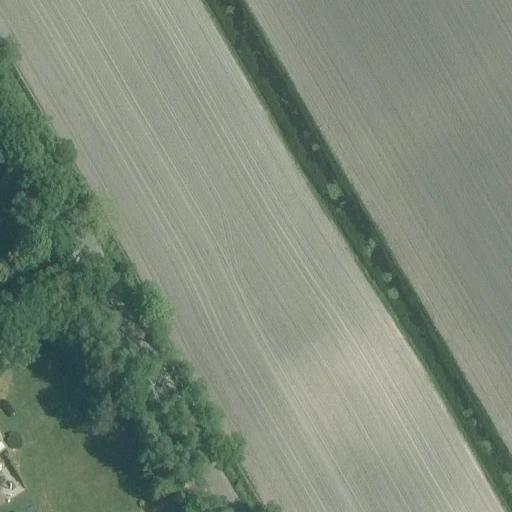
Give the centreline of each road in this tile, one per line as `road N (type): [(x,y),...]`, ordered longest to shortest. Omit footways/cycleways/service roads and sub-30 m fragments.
road 1 (tertiary): [(235,511),(89,251)]
road 2 (tertiary): [(89,251),(0,93)]
